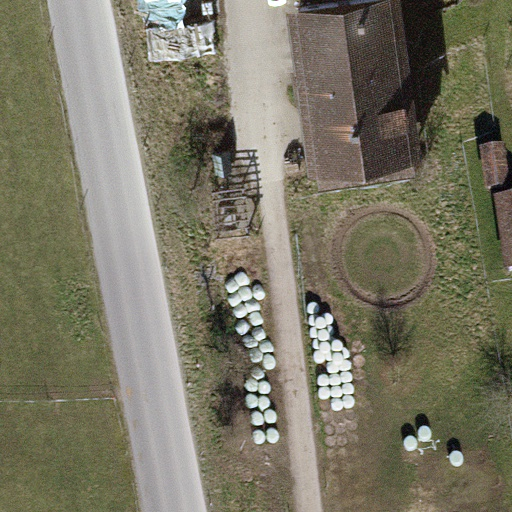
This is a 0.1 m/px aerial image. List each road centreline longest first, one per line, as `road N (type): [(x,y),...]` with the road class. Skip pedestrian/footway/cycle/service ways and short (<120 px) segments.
road 1 (unclassified): [(175,511),(85,0)]
road 2 (unknown): [(315,511),(253,0)]
